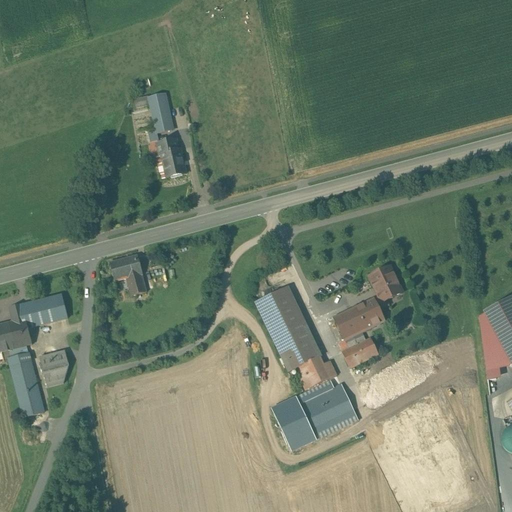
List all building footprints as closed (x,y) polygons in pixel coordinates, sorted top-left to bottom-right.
[(166,134),(161,100),(140,103),(141,108),(118,111),(120,127),(146,123),(148,137),(166,134)] [(159,156),(162,156),(161,155),(179,151),(177,141),(157,145),(159,156)] [(186,174),(181,151),(179,151),(161,155),(162,156),(167,178),(186,174)] [(137,257),(110,264),(115,282),(126,279),(129,290),(125,291),(127,298),(147,293),(137,257)] [(373,300),(378,310),(388,305),(386,301),(402,293),(390,267),(370,276),(380,297),(373,300)] [(288,288),(254,304),(287,374),(293,371),(303,392),(329,380),(322,365),(319,358),(320,357),(288,288)] [(1,327),(7,352),(32,345),(29,333),(68,323),(61,297),(9,310),(13,324),(1,327)] [(383,322),(378,310),(373,300),(334,319),(349,350),(341,354),(349,369),(377,355),(374,347),(370,339),(366,341),(362,332),(383,322)] [(484,315),(511,368),(511,300),(484,315)] [(63,375),(58,353),(31,358),(36,380),(63,375)] [(23,357),(1,364),(19,419),(41,412),(23,357)] [(495,360),(485,361),(491,397),(501,396),(495,360)] [(322,365),(329,380),(336,377),(329,362),(322,365)] [(341,385),(298,406),(309,431),(353,410),(341,385)] [(511,454),(511,428),(503,432),(511,454)]
